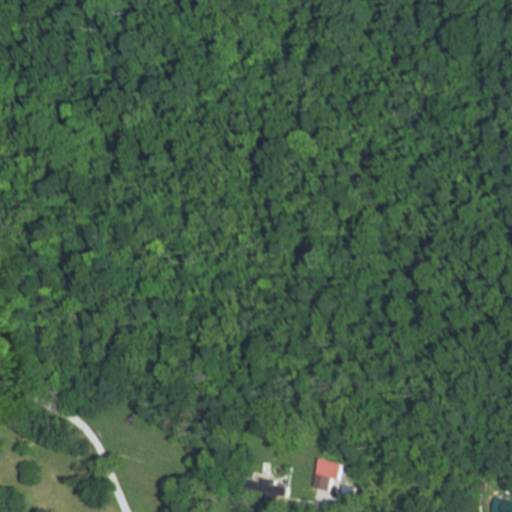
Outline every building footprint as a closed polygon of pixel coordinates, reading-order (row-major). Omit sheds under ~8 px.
[(324,474),(347,479),(350,465),(328,459),(324,474)] [(283,501),(284,495),(292,496),(294,487),(291,487),(291,485),(283,483),(283,480),(269,478),(268,482),(252,478),(250,487),(272,492),(271,499),(283,501)] [(489,490),(482,489),(483,481),(490,482),(489,490)] [(348,493),(351,484),(363,487),(360,497),(348,493)] [(511,511),(511,499),(498,497),(495,511),(511,511)]
